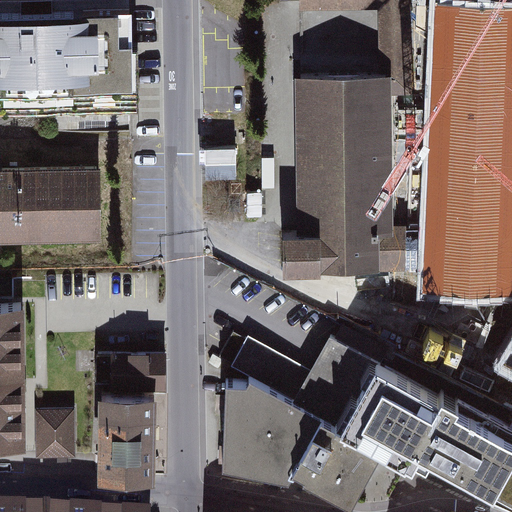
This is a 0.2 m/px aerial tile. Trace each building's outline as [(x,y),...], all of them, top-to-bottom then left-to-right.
[(408,0),(304,0),(378,1),(378,79),(393,77),(393,86),(407,86),(408,0)] [(511,1),(472,0),(428,0),(420,301),(511,303),(511,1)] [(125,7),(0,9),(0,103),(118,102),(118,87),(126,87),(125,7)] [(378,79),(295,80),(296,231),(284,231),(285,280),(321,282),(321,278),(407,271),(406,226),(394,226),(393,86),(393,77),(378,79)] [(0,159),(0,234),(103,234),(102,159),(0,159)] [(22,295),(0,295),(0,443),(23,443),(22,295)] [(341,424),(373,360),(330,338),(308,378),(232,336),(219,356),(256,379),(329,416),(341,424)] [(511,338),(492,372),(511,382),(511,338)] [(166,344),(111,344),(111,380),(166,380),(166,344)] [(373,360),(341,424),(384,452),(431,479),(436,469),(510,511),(511,511),(511,432),(389,368),(373,360)] [(329,416),(256,379),(252,383),(219,383),(223,468),(293,487),(300,476),(329,416)] [(101,381),(99,472),(151,474),(154,382),(101,381)] [(84,401),(36,402),(37,451),(85,450),(84,401)] [(329,416),(300,476),(355,504),(384,452),(341,424),(329,416)] [(146,511),(146,509),(46,503),(0,501),(0,511),(146,511)]
